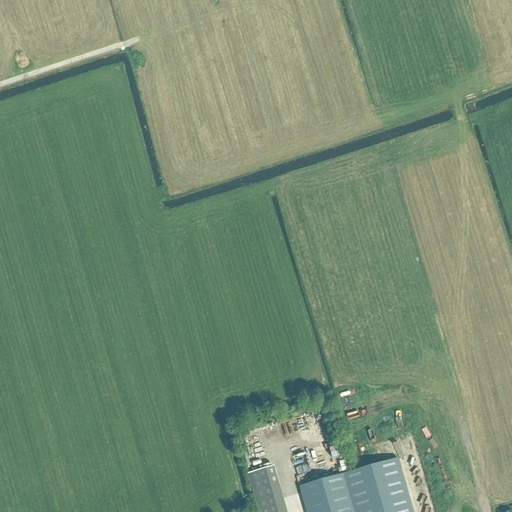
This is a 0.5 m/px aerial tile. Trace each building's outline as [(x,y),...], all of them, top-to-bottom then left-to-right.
[(360,405),(348,408),(350,413),(361,411),(360,405)] [(301,451),(306,468),(315,466),(311,448),(301,451)] [(269,450),(259,452),(260,458),(270,456),(269,450)] [(409,511),(395,460),(300,487),(306,511),(409,511)] [(287,511),(281,492),(274,466),(248,474),(256,499),(259,511),(287,511)]
